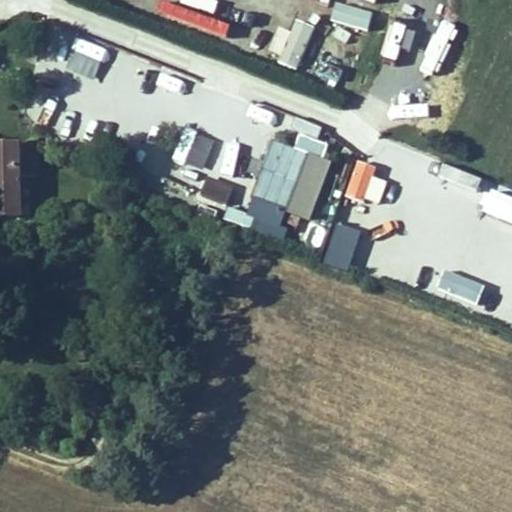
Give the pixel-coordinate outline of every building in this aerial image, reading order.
[(368,29),(371,9),(332,4),(329,25),(368,29)] [(195,37),(241,43),(244,20),(198,14),(195,37)] [(286,16),(269,58),(296,69),(313,27),(286,16)] [(90,49),(86,61),(115,70),(119,59),(90,49)] [(317,60),(311,77),(336,84),(341,68),(317,60)] [(259,168),(247,212),(227,207),(223,222),(280,237),(302,154),(324,160),(328,143),(296,135),(293,146),(271,140),(263,169),(259,168)] [(35,151),(15,143),(0,144),(0,218),(16,217),(13,179),(36,177),(35,151)] [(311,212),(322,161),(303,157),(293,208),(311,212)] [(205,177),(201,200),(229,204),(233,181),(205,177)] [(419,227),(431,204),(409,193),(397,217),(419,227)] [(336,222),(321,264),(347,273),(362,231),(336,222)] [(398,244),(417,255),(428,236),(409,225),(398,244)] [(442,233),(437,246),(465,259),(470,246),(442,233)] [(487,294),(506,250),(485,241),(466,285),(487,294)] [(414,263),(408,277),(446,292),(452,278),(414,263)]
